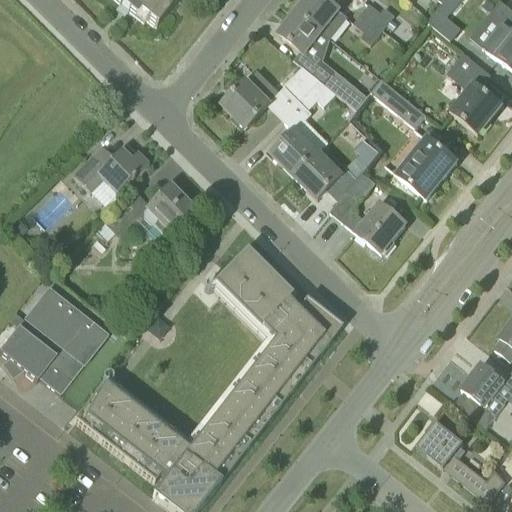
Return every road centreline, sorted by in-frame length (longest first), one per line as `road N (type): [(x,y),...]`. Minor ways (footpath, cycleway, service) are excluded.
road 1 (residential): [(400,349),(163,119)]
road 2 (residential): [(511,190),(409,319),(400,349)]
road 3 (residential): [(163,119),(39,0)]
road 4 (residential): [(400,349),(426,332),(511,225)]
road 5 (residential): [(163,119),(257,0)]
